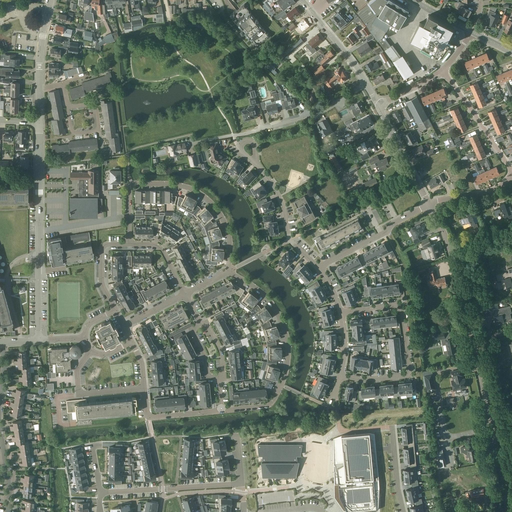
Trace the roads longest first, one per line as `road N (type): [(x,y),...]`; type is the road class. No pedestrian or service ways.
road 1 (residential): [(37,340),(39,121)]
road 2 (residential): [(230,271),(223,219),(186,186),(131,184),(128,243)]
road 3 (residential): [(221,410),(268,405),(287,367),(287,338),(274,308),(230,271)]
road 4 (residential): [(340,313),(401,304),(410,370),(340,375)]
road 5 (residential): [(193,143),(297,120),(364,84)]
road 6 (unclassified): [(475,341),(429,202)]
road 7 (residential): [(100,493),(241,483)]
road 8 (unclassified): [(501,478),(475,341)]
road 9 (residential): [(318,268),(429,202)]
road 10 (residential): [(254,162),(280,199),(289,239),(318,268)]
road 11 (residential): [(511,171),(442,70)]
